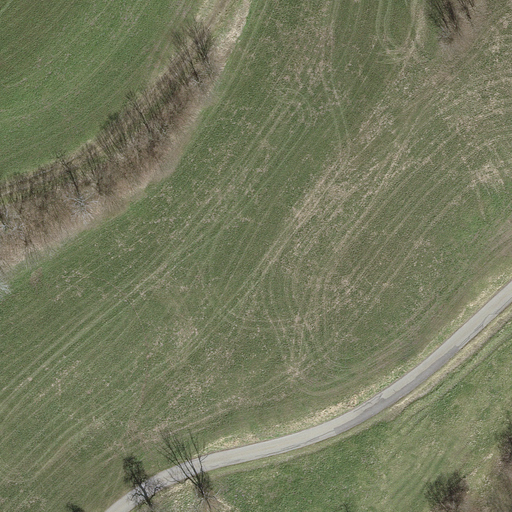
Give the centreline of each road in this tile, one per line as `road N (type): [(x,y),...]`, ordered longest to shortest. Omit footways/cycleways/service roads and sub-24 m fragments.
road 1 (unclassified): [(120,511),(178,472),(305,439),(357,416),(410,381),(511,291)]
road 2 (track): [(0,197),(84,166),(167,98),(227,0)]
